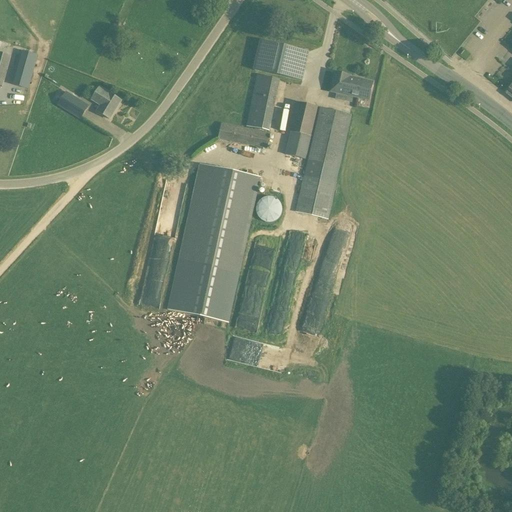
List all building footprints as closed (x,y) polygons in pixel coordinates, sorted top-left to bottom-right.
[(261,41),(254,70),(302,82),(309,52),(278,45),(261,41)] [(24,50),(15,84),(30,89),(39,54),(24,50)] [(0,86),(2,87),(11,56),(0,52),(0,86)] [(254,70),(237,138),(286,150),(302,82),(254,70)] [(350,78),(350,76),(335,73),(331,92),(355,97),(360,98),(363,80),(350,78)] [(360,98),(368,100),(372,83),(363,80),(360,98)] [(121,101),(108,93),(99,87),(90,101),(100,107),(97,111),(110,119),(121,101)] [(57,105),(81,120),(89,105),(79,99),(66,91),(57,105)] [(305,160),(318,107),(298,102),(285,155),(305,160)] [(351,115),(320,108),(296,212),(327,219),(340,167),(339,167),(350,123),(351,115)] [(168,310),(227,323),(259,179),(200,165),(168,310)] [(271,197),(270,197),(269,197),(267,197),(266,197),(265,198),(263,198),(262,199),(261,200),(260,201),(259,202),(258,203),(258,204),(257,205),(257,206),(256,208),(256,209),(256,210),(256,212),(257,213),(257,214),(258,216),(258,217),(259,218),(260,219),(261,220),(262,221),(263,221),(264,222),(266,222),(267,223),(268,223),(270,223),(271,223),(272,222),(274,222),(275,221),(276,221),(277,220),(278,219),(279,218),(280,217),(281,216),(281,215),(282,213),(282,212),(282,211),(282,209),(282,208),(282,207),(281,205),(281,204),(280,203),(279,202),(278,201),(277,200),(276,199),(275,198),(274,198),(273,197),(271,197)] [(147,291),(163,293),(166,276),(148,273),(146,287),(148,287),(147,291)] [(309,293),(303,330),(310,331),(309,334),(317,335),(323,295),(309,293)] [(489,505),(487,511),(491,511),(495,511),(498,506),(499,501),(490,499),(489,505)]
